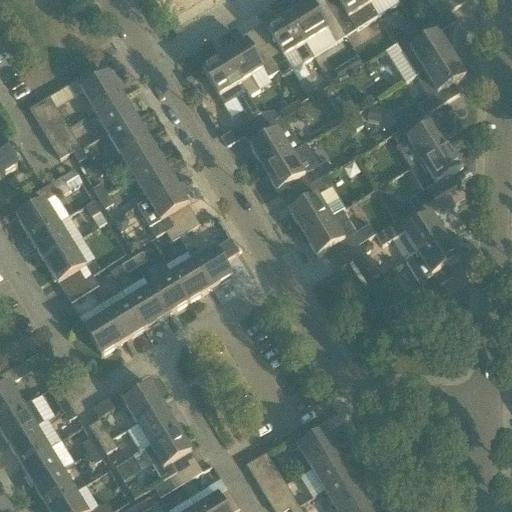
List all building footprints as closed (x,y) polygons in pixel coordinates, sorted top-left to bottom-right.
[(371,7),(366,0),(335,0),(339,5),(329,12),(346,39),(378,19),(371,7)] [(441,0),(443,3),(435,8),(442,19),(465,5),(462,0),(441,0)] [(346,39),(329,12),(319,18),(311,5),(289,19),(314,61),(337,47),(336,45),(346,39)] [(275,45),(264,51),(279,74),(282,79),(291,95),(296,92),(286,76),(290,74),(283,61),(295,53),(304,67),(314,61),(289,19),(267,32),(275,45)] [(406,86),(417,79),(425,75),(452,57),(439,35),(437,36),(431,26),(386,53),(406,86)] [(269,80),(279,74),(264,51),(254,57),(247,45),(225,58),(250,100),(261,94),(252,80),(264,72),(269,80)] [(438,95),(429,100),(419,107),(425,117),(436,111),(460,97),(453,87),(466,79),(452,57),(425,75),(438,95)] [(238,130),(245,140),(266,127),(260,117),(250,100),(225,58),(203,71),(219,99),(232,92),(250,123),(238,130)] [(362,67),(357,59),(335,73),(341,81),(362,67)] [(81,94),(95,116),(123,99),(109,77),(96,85),(90,75),(69,88),(75,98),(81,94)] [(108,138),(136,121),(123,99),(95,116),(108,138)] [(50,100),(29,112),(36,122),(56,110),(50,100)] [(36,122),(42,132),(62,120),(56,110),(36,122)] [(422,165),(449,148),(429,116),(394,138),(400,148),(408,143),(422,165)] [(251,151),(264,173),(307,147),(306,146),(302,149),(283,117),(266,127),(245,140),(251,151)] [(48,143),(68,130),(62,120),(42,132),(48,143)] [(108,138),(121,159),(149,142),(136,121),(108,138)] [(54,153),(74,140),(68,130),(48,143),(54,153)] [(54,153),(60,163),(73,155),(81,150),(74,140),(54,153)] [(0,142),(0,180),(17,170),(1,142),(0,142)] [(162,164),(149,142),(121,159),(134,181),(162,164)] [(307,147),(264,173),(278,195),(290,187),(296,198),(319,185),(326,180),(333,175),(327,164),(320,169),(307,147)] [(428,192),(434,203),(457,188),(451,178),(463,170),(449,148),(422,165),(435,187),(428,192)] [(73,155),(79,165),(87,161),(81,150),(73,155)] [(175,185),(162,164),(134,181),(147,202),(175,185)] [(18,222),(31,243),(59,226),(46,205),(61,195),(63,198),(83,186),(74,173),(34,198),(40,208),(18,222)] [(166,235),(173,230),(194,218),(188,208),(175,185),(147,202),(166,235)] [(319,185),(296,198),(303,208),(290,216),(304,238),(343,214),(345,212),(340,204),(326,213),(318,199),(325,195),(319,185)] [(100,186),(93,191),(100,201),(107,197),(100,186)] [(107,197),(100,201),(106,211),(113,207),(107,197)] [(418,257),(446,240),(432,218),(440,213),(434,203),(382,235),(389,245),(392,243),(405,235),(418,257)] [(100,215),(94,204),(86,209),(92,219),(100,215)] [(343,214),(304,238),(317,260),(330,252),(336,263),(376,239),(369,227),(356,235),(343,214)] [(200,228),(194,218),(173,230),(180,241),(187,236),(200,228)] [(31,243),(44,265),(72,248),(59,226),(31,243)] [(180,241),(173,230),(166,235),(172,245),(180,241)] [(419,301),(440,288),(454,280),(447,269),(459,262),(446,240),(418,257),(406,265),(419,286),(416,288),(415,294),(419,301)] [(193,265),(210,293),(232,279),(224,265),(238,257),(229,243),(215,252),(202,260),(193,265)] [(86,270),(72,248),(44,265),(58,287),(59,287),(65,297),(86,285),(80,274),(86,270)] [(132,262),(137,269),(147,263),(143,255),(132,262)] [(368,285),(380,277),(366,256),(354,264),(368,285)] [(137,269),(132,262),(122,268),(127,276),(137,269)] [(193,265),(172,278),(189,306),(210,293),(193,265)] [(172,278),(150,291),(167,319),(189,306),(172,278)] [(94,280),(93,281),(86,285),(92,294),(99,290),(94,280)] [(71,307),(92,294),(86,285),(65,297),(71,307)] [(146,332),(167,319),(150,291),(129,304),(146,332)] [(129,304),(107,318),(124,345),(146,332),(129,304)] [(102,359),(124,345),(107,318),(85,331),(102,359)] [(24,364),(13,371),(20,381),(31,374),(24,364)] [(10,387),(20,381),(13,371),(10,373),(0,378),(0,423),(23,409),(10,387)] [(138,428),(165,411),(152,389),(124,406),(138,428)] [(62,414),(70,409),(64,399),(56,404),(62,414)] [(23,409),(0,423),(0,433),(8,447),(36,430),(23,409)] [(77,420),(70,409),(62,414),(69,424),(77,420)] [(165,411),(138,428),(151,450),(178,433),(165,411)] [(100,423),(89,429),(102,450),(113,443),(100,423)] [(21,469),(49,452),(36,430),(8,447),(21,469)] [(298,451),(311,472),(339,455),(326,434),(313,442),(306,432),(286,444),(292,455),(298,451)] [(176,478),(197,465),(191,455),(192,455),(178,433),(151,450),(144,454),(163,486),(168,482),(176,478)] [(83,447),(88,457),(89,458),(97,453),(90,442),(83,447)] [(113,443),(102,450),(106,458),(117,451),(113,443)] [(21,469),(35,491),(63,474),(49,452),(21,469)] [(97,453),(89,458),(95,468),(103,463),(97,453)] [(352,477),(339,455),(311,472),(325,494),(352,477)] [(246,468),(253,479),(273,466),(268,458),(267,456),(246,468)] [(133,460),(116,471),(124,484),(141,474),(133,460)] [(182,488),(203,475),(197,465),(176,478),(182,488)] [(253,479),(259,489),(279,476),(277,473),(273,466),(253,479)] [(35,491),(48,511),(75,495),(63,474),(35,491)] [(279,476),(259,489),(265,499),(285,487),(279,476)] [(343,511),(366,499),(352,477),(325,494),(335,511),(343,511)] [(176,478),(168,482),(175,492),(182,488),(176,478)] [(285,487),(265,499),(271,509),(291,497),(285,487)] [(100,511),(99,510),(95,511),(85,511),(75,495),(48,511),(47,511),(100,511)] [(289,511),(290,511),(294,511),(299,510),(291,497),(271,509),(272,511),(289,511)] [(226,511),(218,499),(196,511),(226,511)] [(343,511),(373,511),(366,499),(343,511)] [(135,509),(137,511),(148,511),(151,511),(146,503),(135,509)]
